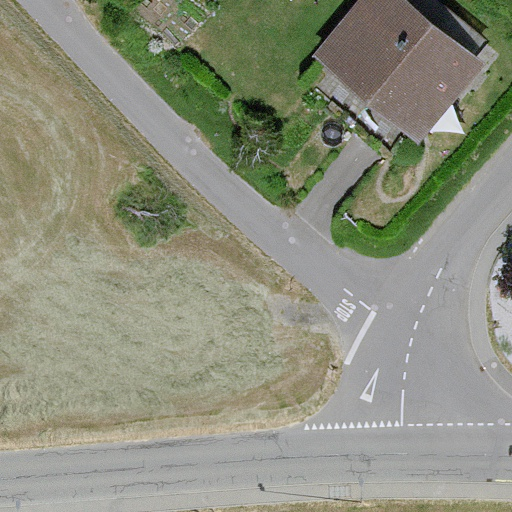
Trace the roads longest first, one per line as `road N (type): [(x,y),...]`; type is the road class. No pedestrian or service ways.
road 1 (residential): [(410,338),(245,208),(32,0)]
road 2 (tertiary): [(0,484),(400,455)]
road 3 (residential): [(410,338),(448,233),(511,160)]
